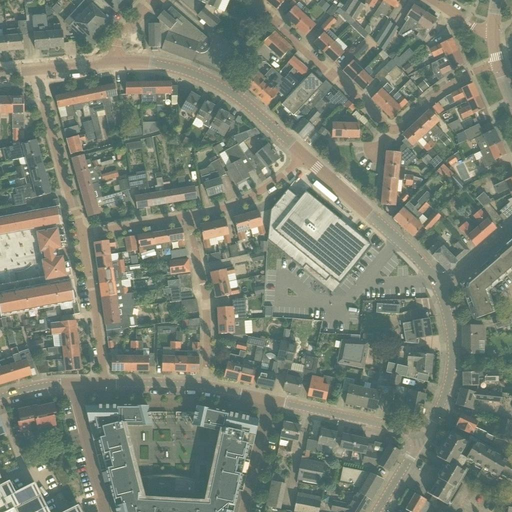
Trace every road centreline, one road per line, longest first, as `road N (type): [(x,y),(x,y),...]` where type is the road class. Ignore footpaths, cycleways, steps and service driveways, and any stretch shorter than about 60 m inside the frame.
road 1 (residential): [(423,434),(207,390)]
road 2 (tertiary): [(302,157),(204,76),(118,61)]
road 3 (residential): [(395,134),(253,0)]
road 4 (tertiary): [(444,286),(302,157)]
road 5 (residential): [(207,390),(205,304),(188,216)]
road 6 (residential): [(81,233),(34,71)]
road 7 (tertiary): [(423,434),(449,382),(453,330),(444,286)]
road 8 (residential): [(104,385),(81,233)]
road 9 (residential): [(302,157),(241,201),(188,216)]
road 10 (residential): [(395,134),(472,74),(502,66)]
